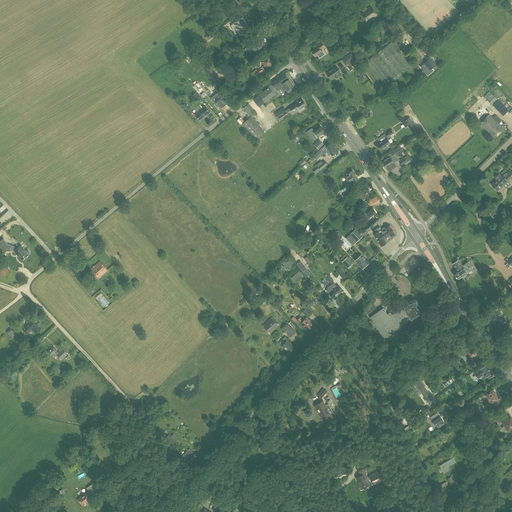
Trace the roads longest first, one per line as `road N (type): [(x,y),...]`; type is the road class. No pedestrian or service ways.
road 1 (unclassified): [(24,287),(294,57)]
road 2 (track): [(24,287),(198,478)]
road 3 (unclassified): [(257,409),(413,239)]
road 4 (unclassified): [(168,511),(257,409)]
road 5 (unclassified): [(418,232),(511,139)]
road 6 (primary): [(366,164),(294,57)]
